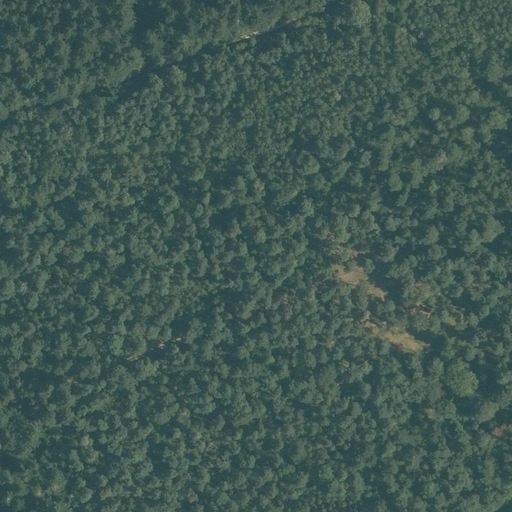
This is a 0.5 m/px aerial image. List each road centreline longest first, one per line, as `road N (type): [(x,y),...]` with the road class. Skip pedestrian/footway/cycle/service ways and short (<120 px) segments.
road 1 (track): [(511,210),(0,411)]
road 2 (track): [(151,63),(332,0)]
road 3 (track): [(0,111),(151,63)]
